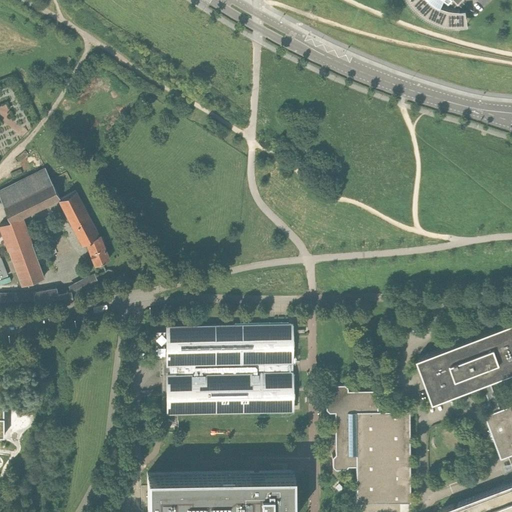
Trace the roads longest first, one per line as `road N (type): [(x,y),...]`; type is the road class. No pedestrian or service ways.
road 1 (track): [(251,142),(27,0)]
road 2 (tertiary): [(511,118),(331,58)]
road 3 (track): [(91,39),(50,112),(0,172)]
road 4 (unclassified): [(136,298),(0,327)]
road 5 (tertiary): [(213,0),(331,58)]
